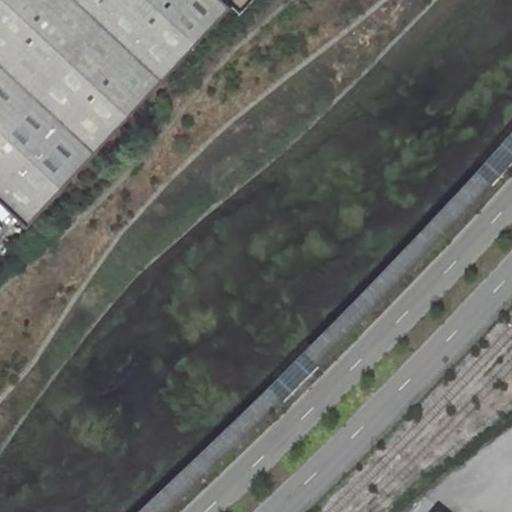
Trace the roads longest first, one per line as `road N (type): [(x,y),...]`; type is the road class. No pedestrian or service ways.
road 1 (secondary): [(511,200),(206,511)]
road 2 (secondary): [(273,511),(511,272)]
